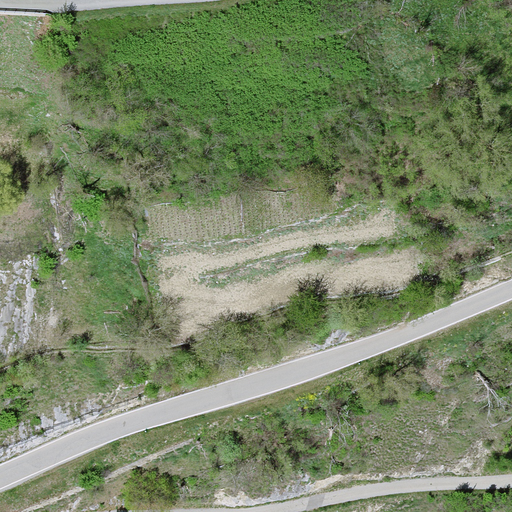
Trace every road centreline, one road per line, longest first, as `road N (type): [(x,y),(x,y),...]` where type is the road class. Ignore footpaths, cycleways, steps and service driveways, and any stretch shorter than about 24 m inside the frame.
road 1 (unclassified): [(0,482),(348,364),(511,291)]
road 2 (residential): [(0,2),(153,0)]
